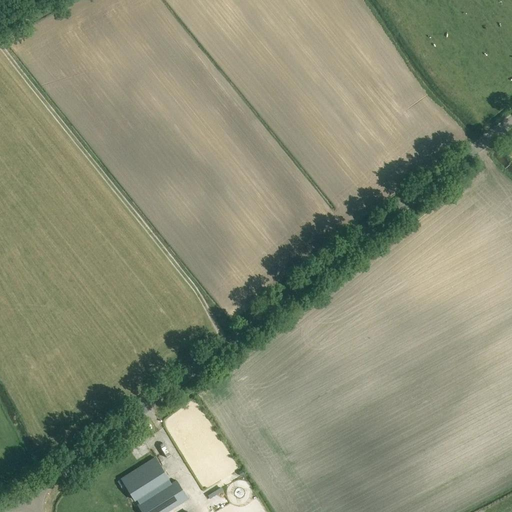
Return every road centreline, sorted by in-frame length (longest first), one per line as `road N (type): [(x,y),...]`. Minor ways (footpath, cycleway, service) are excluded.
road 1 (tertiary): [(26,494),(511,120)]
road 2 (track): [(225,342),(195,292),(0,46)]
